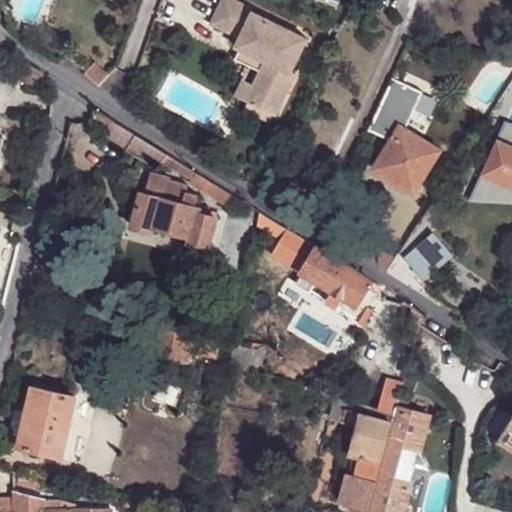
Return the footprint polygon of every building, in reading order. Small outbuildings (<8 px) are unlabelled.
[(256,79),(248,96),(277,110),(297,68),(292,66),(309,33),(255,7),(256,5),(246,0),(222,0),(214,19),(242,33),(238,41),(243,43),(267,55),(262,66),(256,79)] [(252,61),(262,66),(267,55),(243,43),(238,54),(252,61)] [(9,52),(0,45),(0,66),(0,67),(9,52)] [(44,72),(29,62),(18,78),(39,92),(47,81),(44,72)] [(237,90),(248,96),(256,79),(245,74),(237,90)] [(439,151),(404,130),(422,94),(393,80),(368,131),(390,142),(373,169),(374,170),(397,184),(414,194),(439,151)] [(96,109),(94,110),(107,133),(115,121),(96,109)] [(135,133),(115,121),(107,133),(128,144),(135,133)] [(509,197),(511,201),(511,125),(505,124),(497,138),(472,196),(509,197)] [(202,174),(135,133),(128,144),(151,157),(152,155),(196,182),(202,174)] [(397,184),(374,170),(371,175),(394,189),(397,184)] [(199,212),(200,207),(196,206),(199,194),(187,191),(189,185),(171,180),(172,177),(153,172),(147,192),(143,191),(133,225),(153,231),(154,226),(190,236),(189,241),(209,246),(219,212),(209,210),(208,214),(199,212)] [(244,200),(211,180),(204,191),(237,212),(244,200)] [(269,198),(279,203),(287,191),(277,185),(269,198)] [(18,195),(10,193),(7,206),(16,208),(18,195)] [(511,204),(511,201),(509,197),(472,196),(469,203),(511,204)] [(287,227),(261,210),(258,224),(281,237),(287,227)] [(281,237),(297,248),(299,235),(287,227),(281,237)] [(454,257),(434,233),(405,257),(424,281),(454,257)] [(297,248),(294,265),(303,271),(318,246),(299,235),(297,248)] [(372,280),(318,246),(303,271),(316,279),(332,289),(344,297),(357,305),(366,289),(372,280)] [(38,252),(29,287),(55,294),(58,285),(65,286),(71,261),(38,252)] [(310,290),(316,279),(303,271),(296,282),(310,290)] [(380,286),(372,280),(366,289),(375,293),(380,286)] [(337,308),(344,297),(332,289),(325,300),(337,308)] [(114,314),(90,307),(83,333),(108,340),(109,334),(114,314)] [(408,331),(417,333),(422,312),(414,307),(408,331)] [(157,325),(114,314),(109,334),(153,344),(157,325)] [(196,335),(157,325),(153,344),(151,350),(189,360),(191,351),(196,335)] [(220,341),(196,335),(191,351),(217,357),(220,341)] [(263,349),(236,345),(233,363),(260,371),(263,349)] [(229,381),(231,367),(216,363),(213,362),(209,376),(229,381)] [(379,407),(395,412),(396,407),(403,384),(387,380),(379,407)] [(70,423),(76,399),(77,398),(34,387),(20,446),(62,457),(70,423)] [(342,402),(341,407),(346,409),(362,414),(392,421),(395,412),(379,407),(337,395),(336,401),(342,402)] [(92,403),(76,399),(70,423),(86,428),(92,403)] [(336,401),(331,417),(337,406),(341,407),(342,402),(336,401)] [(337,406),(331,417),(342,420),(346,409),(341,407),(337,406)] [(395,412),(392,421),(369,508),(383,511),(403,511),(413,479),(429,470),(420,452),(430,416),(396,407),(395,412)] [(362,414),(346,409),(342,420),(342,421),(359,426),(362,414)] [(392,421),(362,414),(359,426),(353,445),(352,445),(352,453),(353,453),(341,500),(356,504),(369,508),(392,421)] [(511,417),(499,437),(511,445),(511,417)] [(15,498),(15,511),(44,511),(45,502),(44,500),(15,492),(15,498)] [(1,511),(15,511),(15,498),(1,497),(1,511)] [(45,502),(44,511),(59,511),(77,511),(76,506),(61,502),(45,502)]
